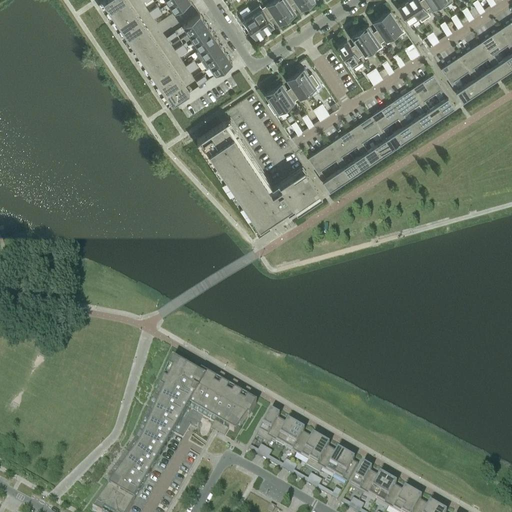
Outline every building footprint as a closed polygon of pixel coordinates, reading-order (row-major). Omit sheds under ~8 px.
[(103,0),(110,10),(124,0),(103,0)] [(117,19),(134,7),(129,0),(124,0),(110,10),(117,19)] [(191,0),(173,0),(169,3),(174,11),(191,0)] [(288,16),(276,0),(272,0),(265,6),(272,16),(274,15),(279,22),(288,16)] [(294,2),(292,0),(276,0),(288,16),(296,10),(292,3),(294,2)] [(422,21),(408,0),(404,0),(398,4),(411,22),(419,17),(422,21)] [(427,8),(429,7),(424,0),(408,0),(422,21),(431,15),(427,8)] [(480,12),(485,8),(479,0),(474,3),(480,12)] [(272,16),(265,6),(262,7),(260,4),(251,9),(266,31),(275,25),(270,18),(272,16)] [(462,9),(469,19),(474,16),(467,6),(462,9)] [(140,16),(138,14),(134,7),(117,19),(123,28),(140,16)] [(266,31),(251,9),(243,15),(245,19),(242,20),(250,31),(252,30),(257,37),(266,31)] [(382,15),(397,37),(405,31),(391,9),(382,15)] [(189,33),(206,22),(200,13),(183,25),(189,33)] [(458,26),(463,23),(456,13),(451,17),(458,26)] [(397,37),(382,15),(374,21),(378,28),(376,30),(383,40),(386,39),(388,42),(397,37)] [(146,26),(144,22),(140,16),(123,28),(129,37),(146,26)] [(447,34),(452,31),(445,21),(440,24),(447,34)] [(511,23),(511,21),(501,28),(511,44),(511,23)] [(194,41),(211,30),(206,22),(189,33),(194,41)] [(383,40),(376,30),(374,31),(369,24),(360,30),(375,51),(384,45),(381,42),(383,40)] [(135,47),(153,35),(146,26),(129,37),(135,47)] [(511,49),(511,52),(506,57),(511,65),(511,44),(501,28),(491,35),(501,49),(508,44),(511,49)] [(200,49),(216,38),(211,30),(194,41),(200,49)] [(375,51),(360,30),(352,36),(356,43),(354,44),(362,55),(364,54),(366,57),(375,51)] [(430,33),(436,41),(439,39),(433,31),(430,33)] [(436,41),(430,33),(428,35),(433,43),(436,41)] [(159,44),(156,40),(153,35),(135,47),(141,56),(159,44)] [(499,62),(493,54),(501,49),(491,35),(481,41),(503,73),(511,66),(511,65),(506,57),(499,62)] [(216,38),(200,49),(205,57),(222,46),(216,38)] [(362,55),(354,44),(352,46),(347,39),(338,45),(350,63),(362,55)] [(494,65),(486,70),(493,80),(503,73),(481,41),(471,48),(481,62),(489,57),(494,65)] [(148,65),(165,53),(159,44),(141,56),(148,65)] [(205,57),(201,60),(207,68),(210,65),(227,54),(222,46),(205,57)] [(405,48),(411,58),(414,56),(407,46),(405,48)] [(479,75),(474,67),(481,62),(471,48),(461,55),(483,87),(493,80),(486,70),(479,75)] [(394,56),(400,65),(405,62),(398,52),(394,56)] [(171,63),(167,57),(165,53),(148,65),(154,74),(171,63)] [(233,62),(227,54),(210,65),(216,73),(233,62)] [(461,76),(469,70),(474,78),(466,84),(473,93),(483,87),(461,55),(451,61),(461,76)] [(383,63),(389,73),(394,70),(387,60),(383,63)] [(466,84),(459,88),(454,80),(461,76),(451,61),(441,68),(463,100),(473,93),(466,84)] [(160,84),(177,72),(171,63),(154,74),(160,84)] [(305,67),(296,73),(308,91),(320,83),(312,72),(310,74),(305,67)] [(372,70),(378,80),(383,77),(376,67),(372,70)] [(378,80),(372,70),(367,73),(374,83),(378,80)] [(166,93),(184,81),(177,72),(160,84),(166,93)] [(290,87),(297,98),(308,91),(296,73),(287,79),(292,86),(290,87)] [(423,80),(433,95),(440,90),(446,98),(439,103),(445,112),(455,105),(434,73),(423,80)] [(433,95),(423,80),(413,87),(434,119),(445,112),(439,103),(430,108),(425,100),(433,95)] [(184,81),(166,93),(173,103),(190,91),(184,81)] [(297,98),(290,87),(288,89),(283,82),(274,88),(289,109),(287,105),(297,98)] [(425,112),(418,116),(424,126),(434,119),(413,87),(402,94),(412,109),(419,104),(425,112)] [(289,109),(274,88),(265,94),(270,101),(268,102),(275,113),(277,112),(280,115),(289,109)] [(410,122),(404,114),(412,109),(402,94),(392,101),(413,133),(424,126),(418,116),(410,122)] [(391,122),(399,117),(404,125),(397,131),(403,140),(413,133),(392,101),(382,108),(391,122)] [(331,105),(335,110),(340,107),(336,102),(331,105)] [(318,106),(325,116),(330,113),(323,103),(318,106)] [(325,116),(318,106),(314,109),(320,119),(325,116)] [(397,131),(389,136),(383,128),(391,122),(382,108),(371,115),(393,147),(403,140),(397,131)] [(303,117),(309,126),(314,123),(307,113),(303,117)] [(384,140),(376,145),(382,154),(393,147),(371,115),(361,122),(370,137),(378,131),(384,140)] [(323,194),(307,169),(295,177),(293,175),(280,184),(278,181),(273,185),(237,132),(240,131),(231,117),(197,139),(259,231),(272,222),(270,218),(284,209),(289,216),(323,194)] [(292,124),(298,134),(303,131),(296,121),(292,124)] [(368,150),(363,142),(370,137),(361,122),(350,129),(372,161),(382,154),(376,145),(368,150)] [(363,154),(355,159),(361,168),(372,161),(350,129),(340,136),(350,151),(357,146),(363,154)] [(348,164),(342,156),(350,151),(340,136),(329,143),(351,175),(361,168),(355,159),(348,164)] [(337,159),(342,167),(334,173),(340,182),(351,175),(329,143),(319,150),(329,165),(337,159)] [(334,173),(327,178),(322,170),(329,165),(319,150),(308,157),(330,189),(340,182),(334,173)] [(214,422),(229,431),(233,433),(237,426),(239,427),(247,417),(248,418),(256,405),(194,369),(194,370),(195,371),(194,373),(193,374),(170,361),(155,395),(156,396),(152,404),(152,403),(149,409),(150,410),(146,417),(145,417),(143,423),(144,423),(140,431),(139,431),(137,437),(138,437),(134,445),(129,452),(128,451),(124,456),(125,457),(120,464),(119,463),(115,469),(116,469),(111,476),(110,476),(107,481),(111,484),(91,511),(93,511),(128,511),(174,433),(189,408),(214,422)] [(271,440),(282,422),(269,414),(258,433),(256,437),(268,445),(271,441),(271,440)] [(271,440),(283,448),(294,429),(282,422),(271,440)] [(283,448),(296,455),(307,436),(294,429),(283,448)] [(296,455),(308,462),(319,443),(307,436),(296,455)] [(321,469),(331,451),(319,443),(308,462),(306,467),(318,474),(321,469)] [(344,458),(331,451),(321,469),(333,476),(344,458)] [(346,484),(357,465),(344,458),(333,476),(346,484)] [(350,486),(363,494),(374,475),(361,467),(350,486)] [(363,494),(375,501),(386,482),(374,475),(363,494)] [(375,501),(388,508),(399,489),(386,482),(375,501)] [(402,511),(411,496),(399,489),(388,508),(394,511),(402,511)] [(402,511),(418,511),(423,504),(411,496),(402,511)]
